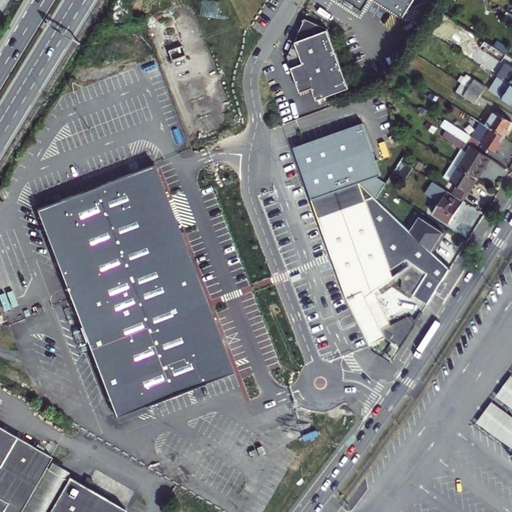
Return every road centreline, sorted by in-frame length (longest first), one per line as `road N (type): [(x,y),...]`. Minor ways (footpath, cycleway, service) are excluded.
road 1 (unclassified): [(292,0),(251,74),(249,179),(316,368)]
road 2 (secondary): [(511,213),(389,406)]
road 3 (trunk): [(0,121),(75,0)]
road 4 (secondary): [(389,406),(312,511)]
